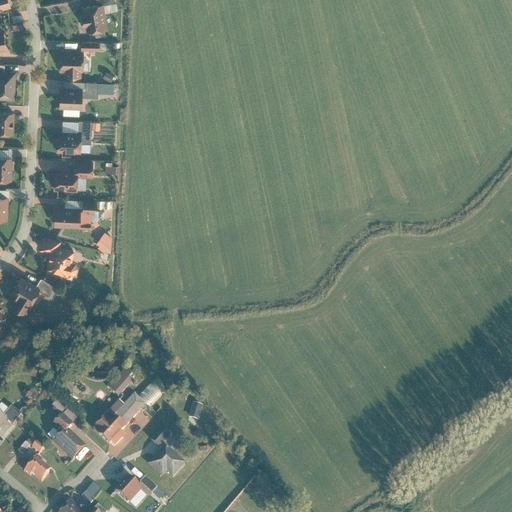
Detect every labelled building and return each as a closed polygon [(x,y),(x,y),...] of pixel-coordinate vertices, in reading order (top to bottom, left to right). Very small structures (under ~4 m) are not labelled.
[(0,0),(0,9),(11,6),(9,0),(0,0)] [(110,26),(105,1),(98,2),(86,4),(87,11),(80,13),(82,26),(90,25),(91,30),(110,26)] [(9,21),(7,15),(0,16),(0,18),(1,23),(9,21)] [(0,48),(9,47),(4,26),(0,27),(0,48)] [(101,40),(82,40),(82,51),(102,50),(101,40)] [(82,51),(61,51),(61,68),(65,68),(65,75),(82,75),(82,51)] [(0,98),(14,98),(15,72),(5,73),(0,72),(0,98)] [(97,80),(68,80),(68,87),(84,88),(84,94),(97,94),(97,80)] [(68,87),(60,87),(60,106),(83,107),(84,94),(84,88),(68,87)] [(0,132),(13,132),(13,111),(0,110),(0,132)] [(91,121),(62,121),(62,132),(80,132),(80,141),(91,141),(91,121)] [(80,141),(80,132),(62,132),(58,131),(57,150),(80,151),(80,141)] [(0,178),(10,179),(10,157),(0,156),(0,178)] [(93,175),(93,160),(78,159),(78,169),(78,174),(93,175)] [(113,163),(113,160),(107,160),(106,171),(120,172),(121,164),(113,163)] [(78,169),(54,170),(54,188),(78,188),(78,174),(78,169)] [(97,206),(96,197),(82,197),(82,207),(90,206),(97,206)] [(82,207),(56,206),(56,226),(90,227),(90,206),(82,207)] [(111,236),(104,231),(95,242),(110,252),(111,236)] [(56,238),(39,234),(35,250),(52,254),(55,243),(56,238)] [(73,260),(76,249),(55,243),(52,254),(48,268),(66,273),(67,269),(74,271),(76,261),(73,260)] [(23,313),(37,290),(34,288),(16,277),(8,292),(18,298),(13,307),(23,313)] [(55,286),(41,277),(34,288),(37,290),(48,297),(55,286)] [(133,381),(124,372),(109,388),(118,396),(133,381)] [(169,393),(156,380),(140,397),(148,404),(153,409),(169,393)] [(140,397),(136,394),(124,407),(118,402),(92,430),(109,446),(148,404),(140,397)] [(195,402),(189,420),(198,423),(204,405),(195,402)] [(24,417),(12,406),(2,416),(6,421),(14,427),(24,417)] [(73,426),(64,416),(57,423),(63,430),(66,433),(73,426)] [(173,436),(163,428),(150,442),(160,451),(168,442),(173,436)] [(72,461),(84,448),(66,433),(63,430),(52,442),(72,461)] [(23,454),(29,445),(24,441),(18,450),(23,454)] [(160,451),(147,465),(162,479),(169,471),(175,477),(189,461),(168,442),(160,451)] [(53,469),(37,456),(26,470),(42,483),(53,469)] [(142,492),(129,479),(116,493),(130,506),(142,492)] [(159,491),(145,479),(140,484),(154,496),(159,491)] [(94,501),(86,495),(82,499),(90,505),(94,501)] [(83,511),(70,502),(61,511),(83,511)]
